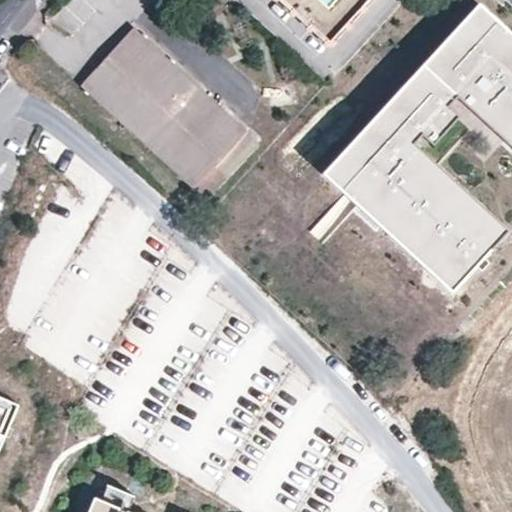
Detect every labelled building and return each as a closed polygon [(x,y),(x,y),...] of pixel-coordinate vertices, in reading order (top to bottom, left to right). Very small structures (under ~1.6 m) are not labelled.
[(366,0),(283,0),(329,41),(366,0)] [(511,31),(478,0),(322,170),(450,286),(506,225),(412,139),(456,90),(511,141),(511,31)] [(245,129),(135,29),(108,58),(81,88),(191,188),(192,187),(244,131),(245,129)] [(258,144),(244,131),(192,187),(206,200),(258,144)] [(310,231),(321,241),(347,211),(336,202),(310,231)] [(0,451),(19,407),(0,398),(0,451)] [(109,483),(102,498),(130,510),(136,494),(109,483)] [(134,511),(130,510),(102,498),(96,495),(89,511),(134,511)]
